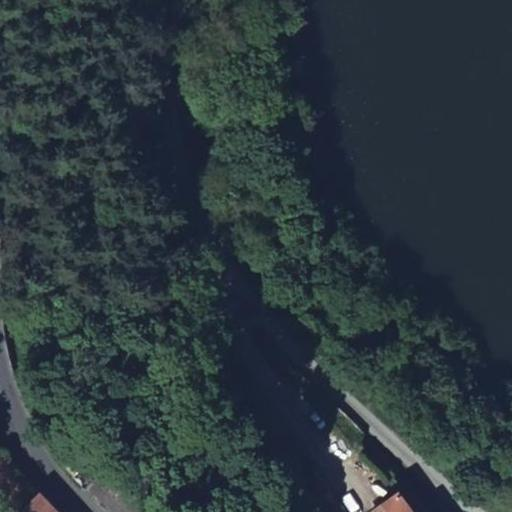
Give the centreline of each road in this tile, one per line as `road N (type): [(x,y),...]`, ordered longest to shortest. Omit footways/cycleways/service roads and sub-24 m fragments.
road 1 (unclassified): [(153,0),(189,196),(234,280),(341,397),(471,511)]
road 2 (secondary): [(0,383),(30,449),(83,511)]
